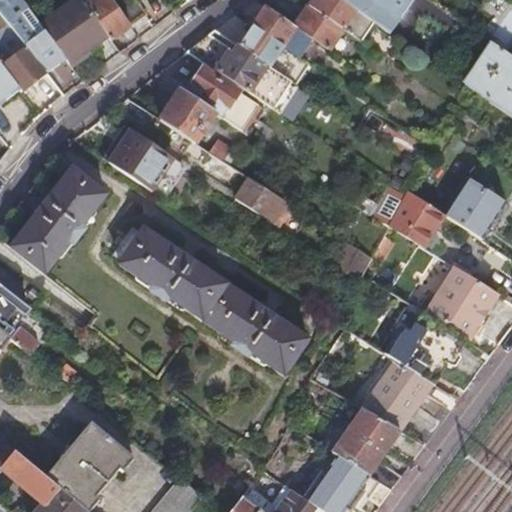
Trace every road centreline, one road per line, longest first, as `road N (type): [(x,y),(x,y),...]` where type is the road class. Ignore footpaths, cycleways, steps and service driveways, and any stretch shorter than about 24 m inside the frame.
road 1 (residential): [(0,193),(52,125),(220,0)]
road 2 (residential): [(404,511),(511,365)]
